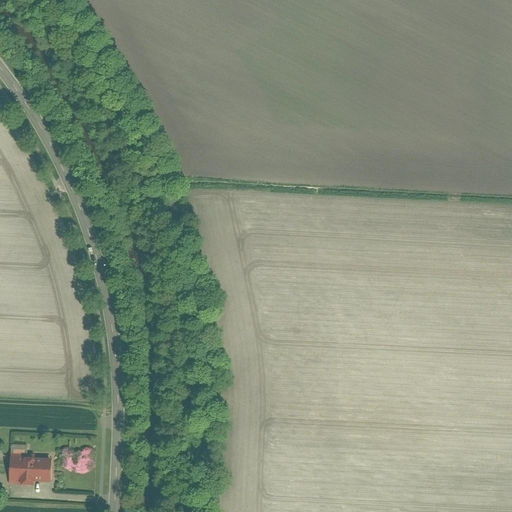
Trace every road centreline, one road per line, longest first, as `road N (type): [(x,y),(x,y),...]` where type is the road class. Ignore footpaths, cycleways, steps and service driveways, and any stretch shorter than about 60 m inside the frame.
road 1 (unclassified): [(48,0),(148,156),(173,221),(200,309),(213,411),(208,511)]
road 2 (tertiary): [(114,511),(116,378),(95,247),(71,184),(0,67)]
